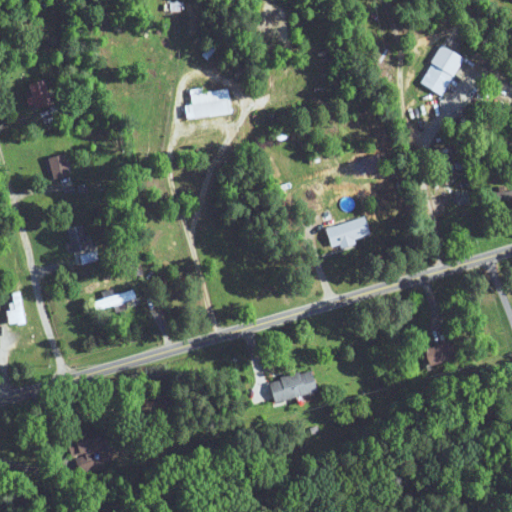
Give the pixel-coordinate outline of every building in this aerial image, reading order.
[(464,58),(442,45),(418,83),(440,96),(464,58)] [(29,84),(34,109),(51,105),(46,80),(29,84)] [(232,114),(229,89),(190,94),(192,106),(184,107),(185,119),(232,114)] [(70,176),(66,154),(48,157),(52,179),(70,176)] [(511,190),(493,191),(493,200),(511,199),(511,190)] [(364,217),(325,229),(331,250),(370,238),(364,217)] [(89,248),(83,224),(67,228),(73,253),(89,248)] [(93,303),(96,312),(136,298),(133,289),(93,303)] [(13,325),(26,323),(21,292),(7,294),(13,325)] [(423,350),(429,367),(454,358),(448,341),(423,350)] [(268,382),(273,403),(315,392),(310,371),(268,382)] [(116,460),(109,432),(69,442),(73,458),(77,457),(80,469),(116,460)]
